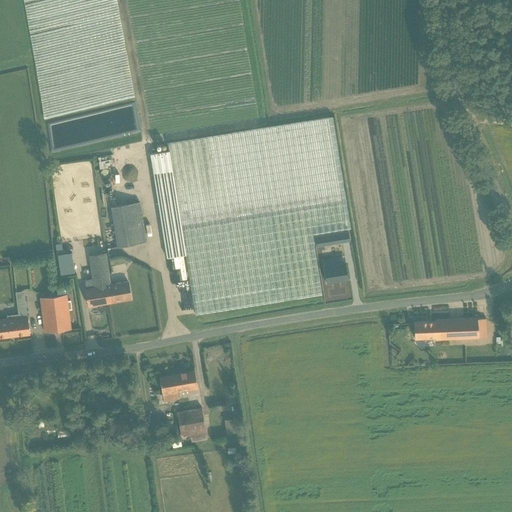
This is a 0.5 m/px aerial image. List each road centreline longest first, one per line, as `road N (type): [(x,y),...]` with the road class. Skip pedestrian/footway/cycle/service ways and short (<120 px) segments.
road 1 (unclassified): [(0,362),(147,348),(511,283)]
road 2 (unclassified): [(511,230),(443,57),(438,0)]
